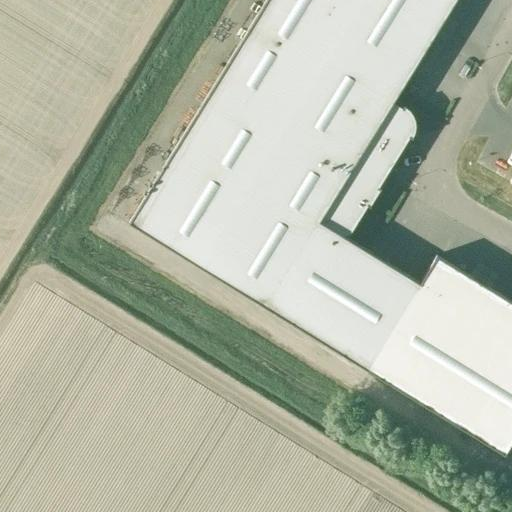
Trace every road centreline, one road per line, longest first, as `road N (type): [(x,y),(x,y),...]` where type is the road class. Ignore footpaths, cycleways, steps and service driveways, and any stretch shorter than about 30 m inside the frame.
road 1 (track): [(0,262),(160,0)]
road 2 (unclassified): [(511,238),(424,189),(511,31)]
